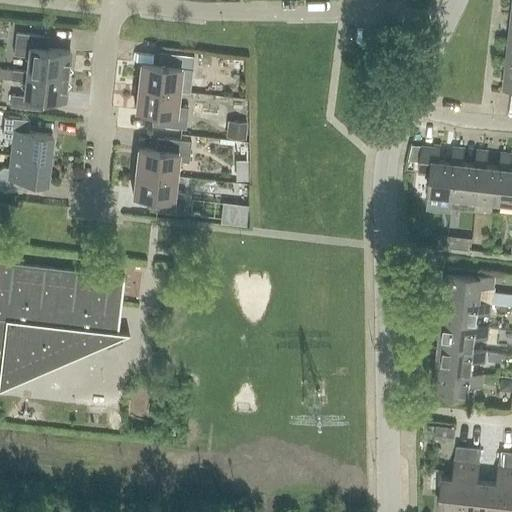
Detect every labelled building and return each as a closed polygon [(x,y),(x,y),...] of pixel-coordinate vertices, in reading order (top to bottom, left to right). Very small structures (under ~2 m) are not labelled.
[(44,35),(17,32),(14,54),(29,56),(27,71),(67,76),(70,51),(42,48),(44,35)] [(192,77),(194,55),(166,52),(165,65),(141,62),(139,86),(178,91),(180,76),(192,77)] [(0,68),(0,71),(0,77),(11,79),(13,70),(0,68)] [(65,101),(67,76),(27,71),(13,70),(11,79),(26,81),(24,96),(12,94),(11,106),(36,109),(37,98),(65,101)] [(177,106),(178,91),(139,86),(136,110),(160,113),(158,125),(186,129),(188,107),(177,106)] [(50,158),(53,134),(29,132),(30,120),(5,117),(3,135),(7,140),(13,140),(11,154),(50,158)] [(233,137),(245,138),(247,122),(235,121),(233,137)] [(189,162),(192,141),(164,137),(162,150),(139,147),(136,171),(176,176),(177,161),(189,162)] [(457,162),(452,162),(439,160),(440,146),(434,145),(434,147),(422,145),(422,147),(419,169),(419,172),(431,174),(429,193),(453,196),(457,162)] [(419,169),(422,147),(412,146),(408,168),(419,169)] [(481,165),(476,164),(463,163),(464,148),(454,147),(452,162),(457,162),(453,196),(477,199),(481,165)] [(504,168),(500,167),(486,165),(488,151),(478,150),(476,164),(481,165),(477,199),(501,201),(504,168)] [(511,168),(510,168),(511,154),(502,153),(500,167),(504,168),(501,201),(511,202),(511,168)] [(47,182),(50,158),(11,154),(10,168),(4,167),(0,169),(0,188),(22,191),(23,179),(47,182)] [(238,169),(238,181),(248,181),(248,169),(238,169)] [(174,191),(176,176),(136,171),(133,195),(157,198),(155,211),(183,214),(186,192),(174,191)] [(438,246),(447,248),(448,236),(432,235),(431,246),(438,246)] [(471,250),(472,238),(448,236),(447,248),(464,250),(471,250)] [(0,388),(130,333),(118,331),(121,304),(125,274),(123,274),(123,276),(0,262),(0,388)] [(493,288),(494,276),(479,275),(479,278),(447,274),(444,298),(467,301),(466,304),(479,305),(479,302),(481,286),(493,288)] [(505,297),(494,296),(493,303),(504,304),(505,297)] [(491,303),(479,302),(479,305),(466,304),(467,301),(444,298),(442,322),(464,325),(464,328),(476,329),(476,326),(478,313),(490,314),(491,303)] [(488,327),(476,326),(476,329),(464,328),(464,325),(442,322),(439,346),(461,349),(461,352),(473,353),(474,350),(475,337),(487,338),(488,327)] [(486,351),(474,350),(473,353),(461,352),(461,349),(439,346),(436,370),(459,372),(458,376),(471,377),(471,373),(472,361),(484,362),(486,351)] [(498,360),(499,352),(487,351),(486,358),(498,360)] [(483,375),(471,373),(471,377),(458,376),(459,372),(436,370),(434,394),(468,398),(470,385),(482,386),(483,375)] [(501,385),(506,391),(511,391),(511,379),(502,378),(501,385)] [(435,435),(444,436),(445,427),(436,426),(435,435)] [(461,511),(469,447),(457,446),(453,477),(443,476),(439,511),(461,511)] [(484,511),(487,481),(477,480),(481,448),(469,447),(461,511),(484,511)] [(506,511),(511,459),(511,451),(501,450),(497,482),(487,481),(484,511),(506,511)]
